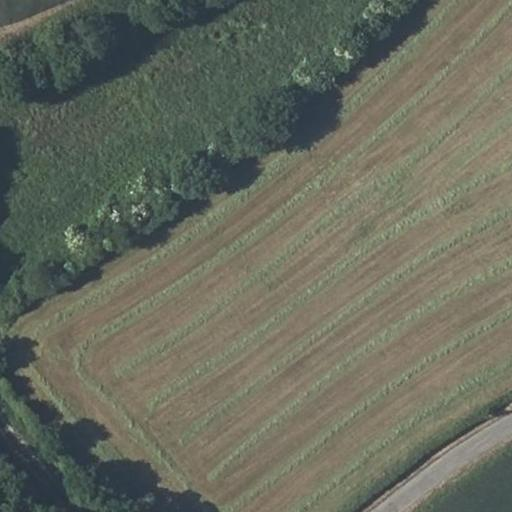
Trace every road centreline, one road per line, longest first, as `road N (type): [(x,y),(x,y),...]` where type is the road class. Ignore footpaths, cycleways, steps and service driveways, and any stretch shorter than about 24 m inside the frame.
road 1 (residential): [(511,428),(450,460),(387,511)]
road 2 (track): [(0,419),(76,511)]
